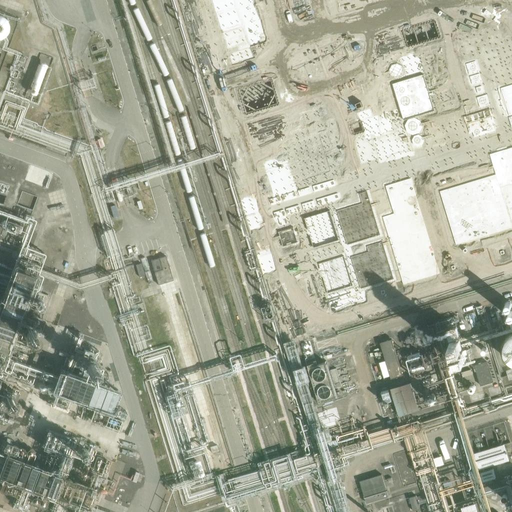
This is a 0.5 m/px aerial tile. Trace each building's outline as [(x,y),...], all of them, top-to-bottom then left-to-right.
[(321,116),(284,128),(302,185),(339,173),(321,116)] [(338,202),(303,213),(329,295),(364,284),(338,202)] [(165,256),(151,261),(158,285),(173,281),(165,256)] [(145,276),(141,264),(135,266),(139,278),(145,276)] [(84,293),(82,285),(76,279),(71,285),(65,279),(51,277),(49,284),(63,286),(55,288),(52,291),(59,292),(59,294),(62,298),(65,295),(67,285),(73,286),(71,288),(73,294),(77,293),(79,283),(82,298),(77,293),(77,295),(82,300),(76,306),(71,308),(72,311),(74,309),(75,313),(91,316),(89,307),(83,301),(84,293)] [(61,316),(65,317),(66,306),(63,306),(63,305),(43,304),(42,318),(61,319),(61,316)] [(511,332),(510,334),(507,336),(505,338),(503,341),(502,344),(501,347),(501,351),(502,354),(503,357),(505,360),(507,363),(510,365),(511,365),(511,332)] [(392,340),(380,343),(391,379),(402,376),(392,340)] [(325,358),(306,363),(316,403),(335,398),(325,358)] [(487,362),(474,366),(480,386),(493,382),(487,362)] [(113,407),(118,388),(75,376),(71,390),(70,389),(68,396),(89,402),(92,392),(97,393),(97,394),(101,395),(98,403),(113,407)] [(399,414),(420,409),(413,381),(382,390),(386,406),(396,403),(399,414)] [(110,414),(114,426),(123,423),(119,411),(110,414)] [(53,468),(0,452),(0,478),(54,495),(64,462),(66,461),(67,459),(52,448),(90,459),(77,451),(78,450),(73,437),(48,430),(43,445),(64,460),(45,454),(55,461),(53,468)] [(509,461),(504,445),(474,454),(479,470),(509,461)] [(496,479),(493,469),(480,473),(484,486),(492,483),(491,480),(496,479)] [(366,504),(388,497),(381,475),(360,482),(366,504)] [(416,496),(409,498),(413,511),(420,510),(416,496)] [(475,499),(475,503),(463,502),(462,511),(484,511),(485,499),(475,499)]
